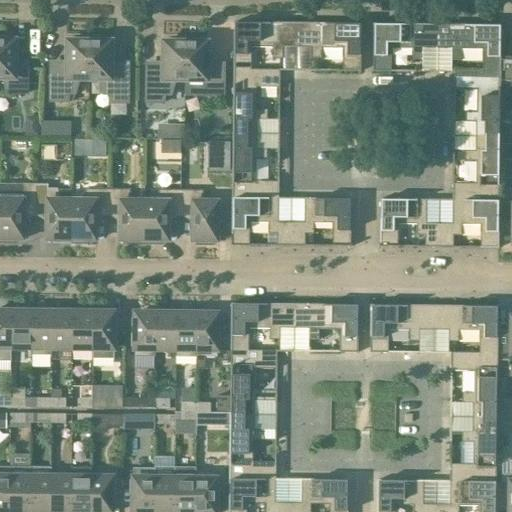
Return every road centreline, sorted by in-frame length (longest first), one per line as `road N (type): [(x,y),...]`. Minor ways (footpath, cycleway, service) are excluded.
road 1 (residential): [(363,462),(433,462),(434,375),(301,374),(300,461)]
road 2 (residential): [(366,178),(299,178),(300,91),(431,92),(430,179)]
road 3 (residential): [(0,268),(255,271)]
